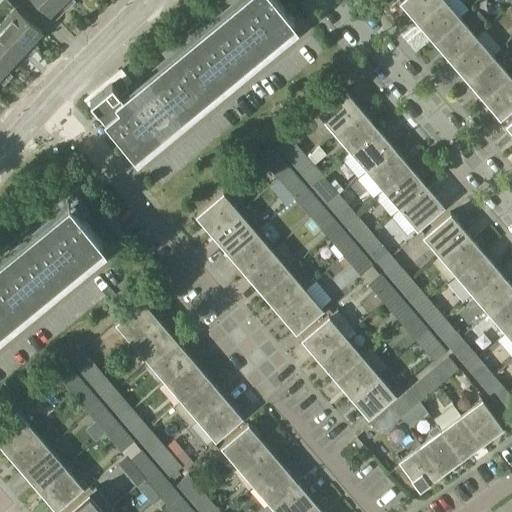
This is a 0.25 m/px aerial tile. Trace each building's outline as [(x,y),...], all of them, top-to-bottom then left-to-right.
[(71,4),(66,0),(36,0),(50,13),(60,3),(66,9),(71,4)] [(110,79),(89,97),(133,151),(134,150),(130,145),(144,134),(148,139),(149,138),(145,133),(159,122),(162,127),(163,126),(159,122),(173,110),(177,115),(177,114),(174,110),(187,99),(191,103),(192,102),(188,98),(202,87),(205,91),(206,90),(203,86),(216,75),(220,79),(221,78),(217,74),(231,63),(234,67),(235,67),(232,62),(245,51),(249,55),(250,55),(246,50),(260,39),(263,44),(264,43),(260,39),(274,27),(278,32),(278,31),(275,27),(289,15),(292,20),(293,19),(277,0),(242,0),(129,93),(125,89),(128,87),(125,83),(127,82),(121,74),(121,73),(117,68),(116,70),(119,73),(111,79),(110,79)] [(418,20),(441,0),(402,0),(401,1),(418,20)] [(434,39),(461,17),(446,0),(441,0),(418,20),(434,39)] [(0,18),(35,50),(39,45),(32,39),(41,30),(10,1),(5,6),(0,2),(0,18)] [(451,58),(477,36),(461,17),(434,39),(451,58)] [(30,55),(35,50),(0,18),(0,44),(15,58),(23,49),(30,55)] [(457,66),(467,77),(494,55),(477,36),(451,58),(457,66)] [(6,68),(15,58),(0,44),(0,70),(8,78),(12,74),(6,68)] [(484,96),(510,74),(494,55),(467,77),(484,96)] [(0,80),(3,83),(8,78),(0,70),(0,80)] [(511,76),(510,74),(484,96),(500,116),(511,105),(511,76)] [(361,108),(344,88),(318,111),(335,130),(361,108)] [(377,127),(361,108),(335,131),(351,150),(377,127)] [(394,146),(377,127),(351,150),(368,169),(394,146)] [(307,155),(301,147),(289,134),(277,145),(295,165),(307,155)] [(278,177),(290,167),(274,148),(273,149),(270,146),(259,155),(262,158),(261,158),(278,177)] [(410,165),(394,146),(368,169),(384,188),(410,165)] [(311,184),(323,174),(307,155),(295,165),(311,184)] [(384,188),(400,207),(427,184),(419,176),(410,165),(384,188)] [(294,196),(306,186),(290,167),(278,177),(294,196)] [(327,203),(340,193),(323,174),(311,184),(327,203)] [(417,226),(443,204),(427,184),(400,207),(417,226)] [(310,216),(322,205),(306,186),(294,196),(310,216)] [(239,210),(223,192),(222,191),(196,214),(213,233),(239,210)] [(344,222),(356,212),(340,193),(327,203),(344,222)] [(0,324),(0,325),(0,324),(0,317),(10,309),(14,314),(14,313),(11,309),(25,298),(28,302),(29,301),(25,297),(39,286),(43,290),(43,289),(40,285),(53,274),(57,278),(58,277),(54,273),(68,262),(71,266),(72,266),(69,261),(82,250),(86,254),(87,254),(83,249),(97,238),(101,243),(102,242),(67,200),(66,201),(70,206),(0,263),(0,324)] [(327,235),(339,224),(322,205),(310,216),(327,235)] [(229,252),(255,230),(239,210),(213,233),(229,252)] [(360,242),(372,231),(356,212),(344,222),(360,242)] [(440,254),(467,231),(450,212),(423,235),(440,254)] [(343,254),(355,243),(339,224),(327,235),(343,254)] [(245,271),(272,249),(255,230),(229,252),(245,271)] [(372,231),(360,242),(376,260),(388,250),(372,231)] [(483,250),(467,231),(440,254),(457,273),(483,250)] [(355,243),(343,254),(360,274),(373,264),(355,243)] [(262,290),(288,268),(272,249),(245,271),(262,290)] [(500,269),(483,250),(457,273),(473,292),(500,269)] [(334,258),(308,277),(322,297),(348,278),(334,258)] [(400,289),(412,278),(396,258),(383,269),(400,289)] [(278,309),(304,287),(288,268),(262,290),(278,309)] [(473,292),(490,311),(511,292),(511,283),(507,278),(500,269),(473,292)] [(383,300),(395,290),(380,272),(368,283),(383,300)] [(417,308),(429,297),(412,278),(400,289),(417,308)] [(295,329),(321,306),(304,287),(278,309),(295,329)] [(399,320),(411,309),(395,290),(383,300),(399,320)] [(511,325),(511,292),(490,311),(506,330),(511,325)] [(433,327),(445,316),(429,297),(417,308),(433,327)] [(123,329),(133,341),(159,318),(143,299),(116,321),(123,329)] [(415,339),(428,328),(411,309),(399,320),(415,339)] [(318,356),(344,334),(328,314),(302,336),(318,356)] [(449,346),(461,336),(445,316),(433,327),(449,346)] [(133,341),(149,360),(175,337),(160,318),(159,318),(133,341)] [(428,328),(415,339),(433,360),(446,349),(428,328)] [(335,375),(361,353),(344,334),(318,356),(335,375)] [(466,365),(478,355),(461,336),(449,346),(466,365)] [(149,360),(165,379),(192,356),(185,348),(175,337),(149,360)] [(88,379),(100,368),(84,349),(72,360),(88,379)] [(351,394),(377,372),(361,353),(335,375),(351,394)] [(438,382),(439,383),(459,367),(448,355),(429,371),(438,382)] [(482,384),(494,374),(478,355),(466,365),(482,384)] [(165,379),(181,398),(208,375),(192,356),(165,379)] [(72,393),(84,382),(68,363),(55,373),(72,393)] [(104,398),(116,387),(100,368),(88,379),(104,398)] [(420,400),(439,383),(438,382),(429,371),(410,388),(419,398),(420,400)] [(377,372),(351,394),(368,414),(394,391),(377,372)] [(498,403),(511,393),(494,374),(482,384),(498,403)] [(181,398),(197,417),(224,394),(217,386),(208,375),(181,398)] [(88,412),(100,401),(84,382),(72,393),(88,412)] [(120,417),(132,406),(116,387),(104,398),(120,417)] [(401,416),(420,400),(419,398),(410,388),(390,404),(400,415),(401,416)] [(511,394),(511,393),(498,403),(511,419),(511,394)] [(214,436),(240,413),(224,394),(197,417),(214,436)] [(482,441),(491,435),(503,426),(482,398),(462,413),(482,441)] [(104,430),(116,420),(100,401),(88,412),(104,430)] [(382,433),(401,416),(400,415),(390,404),(371,420),(382,433)] [(136,435),(148,425),(132,406),(120,417),(136,435)] [(0,442),(6,449),(32,426),(16,407),(0,420),(0,442)] [(462,413),(441,429),(461,456),(481,442),(482,441),(462,413)] [(121,450),(133,440),(116,420),(104,430),(121,450)] [(222,445),(238,465),(265,442),(248,423),(222,445)] [(152,454),(164,444),(148,425),(136,435),(152,454)] [(22,468),(49,445),(32,426),(6,449),(22,468)] [(441,471),(461,456),(441,429),(421,444),(441,471)] [(127,457),(128,459),(140,448),(133,440),(121,450),(127,457)] [(164,444),(152,454),(170,475),(182,465),(174,455),(179,450),(171,441),(166,446),(164,444)] [(265,442),(238,465),(255,484),(281,461),(272,450),(265,442)] [(420,486),(441,471),(421,444),(400,459),(420,486)] [(39,487),(65,464),(49,445),(22,468),(39,487)] [(140,448),(128,459),(144,477),(156,467),(140,448)] [(255,484),(271,503),(297,480),(290,472),(281,461),(255,484)] [(65,464),(39,487),(55,506),(82,483),(65,464)] [(155,490),(160,496),(173,486),(156,467),(144,477),(155,490)] [(194,503),(206,493),(203,489),(208,485),(200,476),(195,480),(189,473),(177,483),(194,503)] [(297,480),(271,503),(279,511),(299,511),(314,499),(305,489),(297,480)] [(173,511),(180,511),(189,505),(173,486),(160,496),(173,511)] [(103,511),(105,510),(89,491),(64,511),(103,511)] [(201,511),(221,511),(222,511),(206,493),(194,503),(201,511)] [(324,511),(314,499),(299,511),(324,511)]
